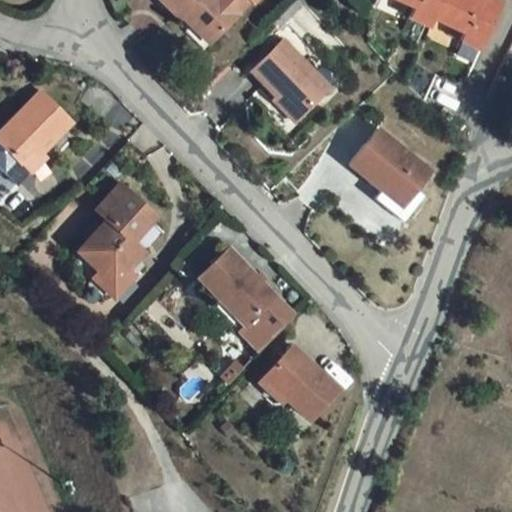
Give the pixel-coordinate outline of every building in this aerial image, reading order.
[(214,33),(239,9),(247,0),(164,0),(180,16),(187,9),(214,33)] [(481,51),(502,0),(392,0),(410,8),(405,19),(429,29),(432,20),(459,34),(456,43),(481,51)] [(302,121),(331,89),(286,45),(255,78),(302,121)] [(40,158),(70,125),(36,96),(0,136),(0,150),(19,170),(34,153),(40,158)] [(414,192),(428,171),(377,128),(348,163),(380,190),(396,202),(409,188),(414,192)] [(125,251),(156,217),(121,185),(96,211),(109,222),(80,255),(102,276),(111,265),(126,279),(140,264),(125,251)] [(418,196),(414,192),(409,188),(396,202),(380,190),(373,199),(400,221),(418,196)] [(266,348),(294,317),(230,251),(196,284),(218,306),(221,303),(266,348)] [(118,290),(126,279),(111,265),(102,276),(118,290)] [(315,416),(341,388),(296,346),(270,376),(315,416)] [(244,359),(228,376),(235,382),(251,365),(244,359)]
